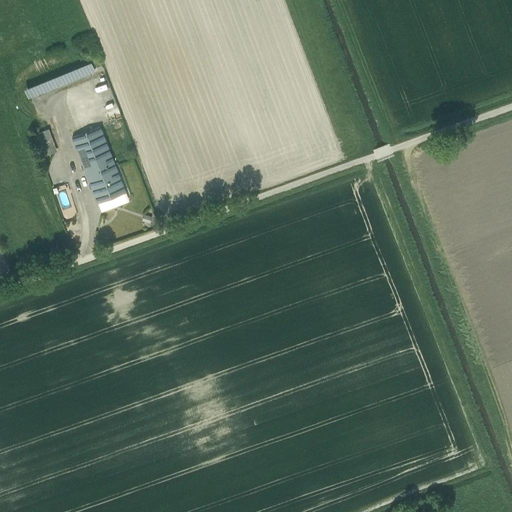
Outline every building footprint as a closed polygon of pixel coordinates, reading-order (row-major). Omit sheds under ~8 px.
[(91,62),(25,89),(28,97),(95,70),(91,62)] [(100,126),(72,137),(87,174),(115,164),(100,126)] [(37,136),(39,143),(52,138),(50,132),(37,136)] [(52,138),(39,143),(41,149),(53,144),(54,144),(52,138)] [(53,144),(41,149),(43,154),(55,150),(53,144)] [(57,151),(54,144),(53,144),(55,150),(43,154),(44,156),(57,151)] [(115,164),(87,174),(97,202),(98,202),(105,199),(124,192),(125,191),(115,164)] [(105,199),(108,207),(127,200),(124,192),(105,199)] [(105,199),(98,202),(101,210),(108,207),(105,199)]
